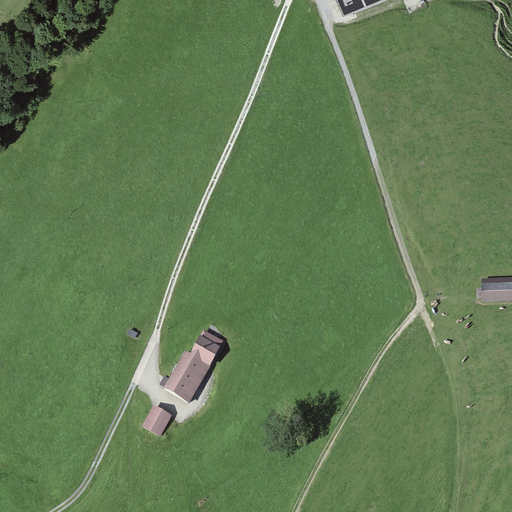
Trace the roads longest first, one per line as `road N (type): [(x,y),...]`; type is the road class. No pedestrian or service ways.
road 1 (track): [(53,511),(87,486),(132,389),(290,0)]
road 2 (track): [(420,302),(317,0)]
road 3 (track): [(298,511),(324,446),(420,302)]
road 4 (track): [(118,511),(132,389)]
